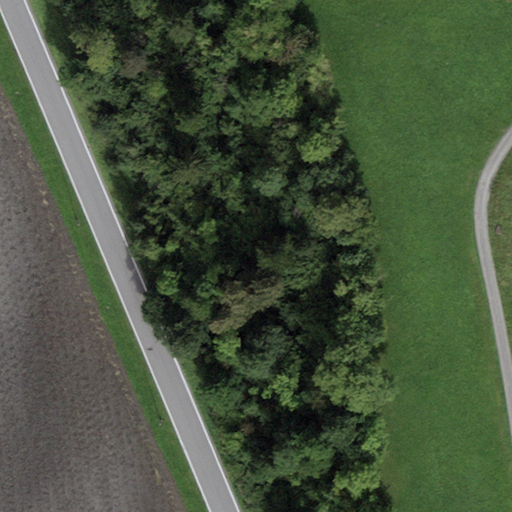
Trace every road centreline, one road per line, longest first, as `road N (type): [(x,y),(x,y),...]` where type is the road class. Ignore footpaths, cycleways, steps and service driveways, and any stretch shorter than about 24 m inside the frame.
road 1 (tertiary): [(9,0),(224,511)]
road 2 (track): [(511,133),(485,183),(481,213),(511,403)]
